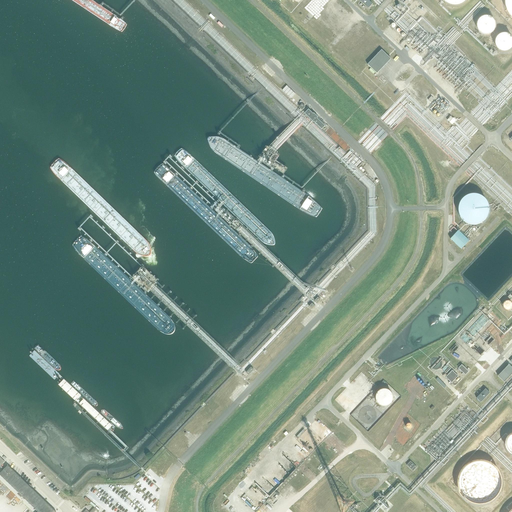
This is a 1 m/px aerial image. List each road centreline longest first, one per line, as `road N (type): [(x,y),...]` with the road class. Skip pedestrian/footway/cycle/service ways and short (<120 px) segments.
road 1 (unclassified): [(395,468),(326,402),(444,271),(446,204)]
road 2 (unknown): [(326,402),(231,496),(236,511)]
road 3 (unclassified): [(486,378),(395,468)]
